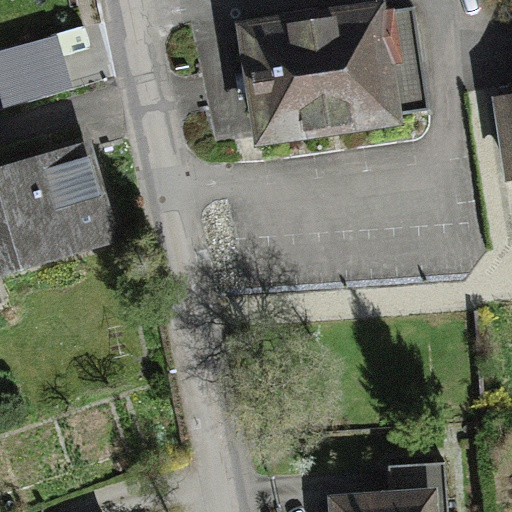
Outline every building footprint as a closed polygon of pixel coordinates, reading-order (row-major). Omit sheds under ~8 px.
[(377,14),(377,13),(247,31),(263,136),(393,117),(393,115),(429,110),(414,9),(377,14)] [(56,38),(0,54),(0,79),(8,107),(71,89),(56,38)] [(511,98),(501,100),(511,173),(511,98)] [(0,267),(112,237),(86,147),(0,172),(0,267)] [(431,511),(431,496),(447,495),(445,462),(388,466),(391,499),(337,502),(337,511),(431,511)]
